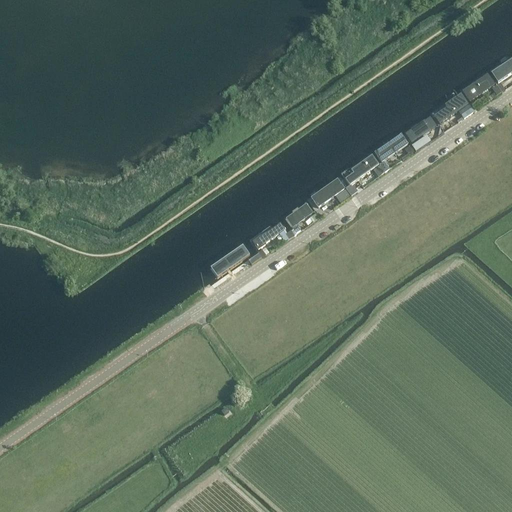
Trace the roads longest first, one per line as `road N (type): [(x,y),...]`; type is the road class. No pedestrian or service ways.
road 1 (tertiary): [(0,448),(511,94)]
road 2 (track): [(272,415),(195,313)]
